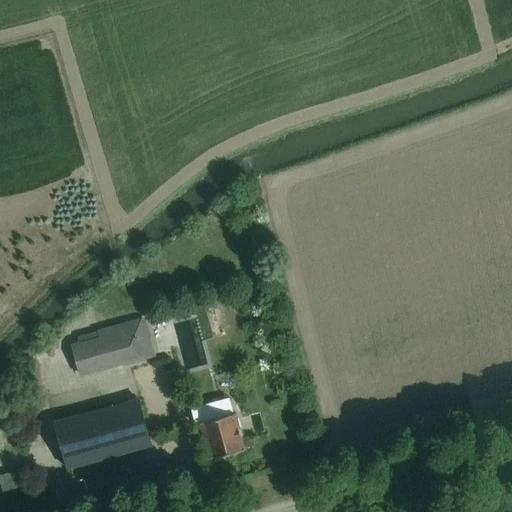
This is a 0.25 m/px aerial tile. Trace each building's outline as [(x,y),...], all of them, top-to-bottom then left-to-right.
[(110,327),(94,331),(105,370),(121,366),(121,367),(145,361),(134,320),(110,327)] [(36,372),(22,376),(28,399),(43,395),(36,372)] [(215,419),(199,423),(209,458),(242,449),(232,414),(231,414),(227,398),(211,402),(215,419)] [(53,422),(61,450),(66,469),(150,446),(137,399),(53,422)] [(0,502),(30,498),(27,482),(0,486),(0,502)]
